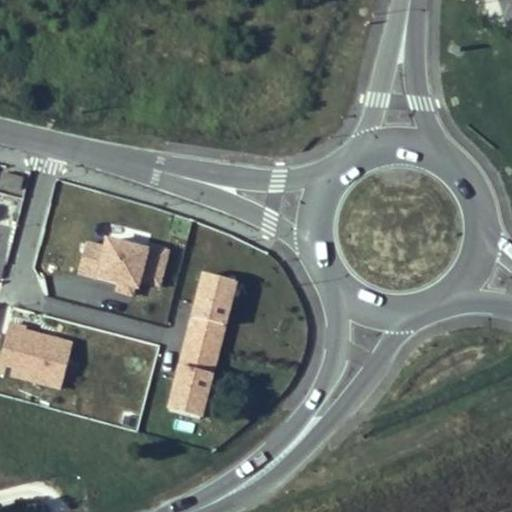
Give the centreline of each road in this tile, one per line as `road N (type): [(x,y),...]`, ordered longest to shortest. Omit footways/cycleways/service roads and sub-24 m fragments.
road 1 (unclassified): [(326,182),(152,174)]
road 2 (unclassified): [(152,174),(312,241)]
road 3 (secondary): [(294,443),(341,409),(400,316)]
road 4 (unclassified): [(413,1),(361,153)]
road 5 (unclassified): [(413,1),(420,103),(437,154)]
road 6 (unclassified): [(152,174),(0,140)]
road 7 (secondary): [(343,297),(326,377),(294,443)]
road 8 (secondary): [(189,511),(250,481),(294,443)]
